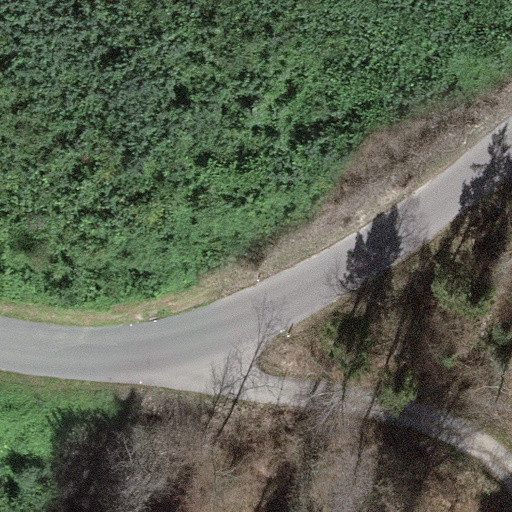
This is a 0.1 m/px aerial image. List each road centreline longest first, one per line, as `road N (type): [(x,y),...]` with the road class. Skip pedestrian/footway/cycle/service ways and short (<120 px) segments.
road 1 (tertiary): [(511,146),(388,239),(187,340),(112,352),(0,341)]
road 2 (track): [(187,340),(234,383),(410,412),(476,443),(511,479)]
